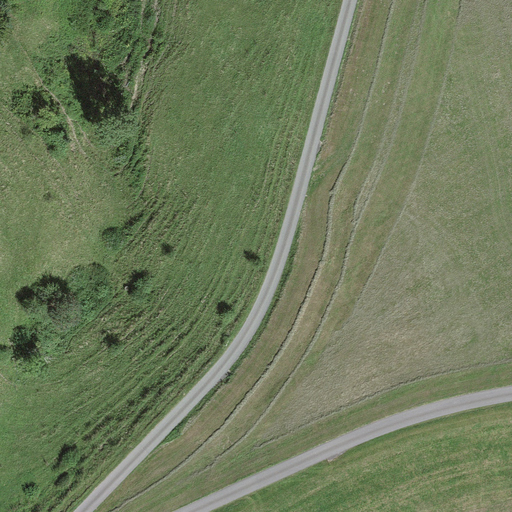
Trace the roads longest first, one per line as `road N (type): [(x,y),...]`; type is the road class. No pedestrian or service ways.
road 1 (track): [(81,511),(205,386),(259,310),(350,0)]
road 2 (unclassified): [(191,511),(387,426),(511,393)]
